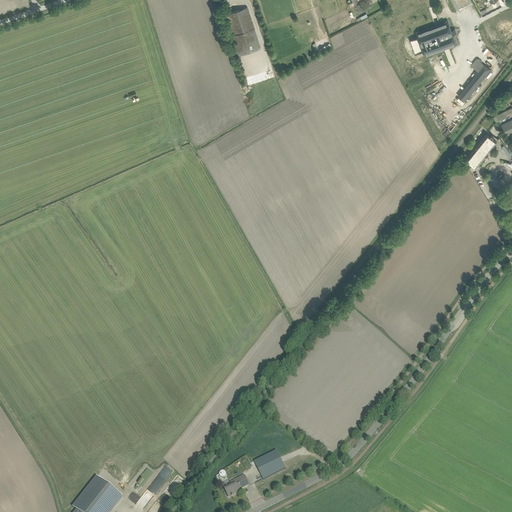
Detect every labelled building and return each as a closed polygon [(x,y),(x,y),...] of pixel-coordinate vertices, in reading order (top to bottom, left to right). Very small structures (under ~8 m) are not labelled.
[(351,0),(352,1),(358,12),(364,9),(364,8),(365,8),(363,3),(362,4),(362,3),(361,2),(360,3),(358,0),(351,0)] [(247,7),(226,14),(233,35),(231,36),(238,55),(260,48),(247,7)] [(511,21),(509,17),(496,24),(498,28),(504,25),(507,31),(502,38),(507,41),(511,34),(511,33),(511,21)] [(418,37),(410,40),(415,54),(423,51),(425,55),(456,43),(453,35),(453,34),(452,30),(451,30),(448,21),(416,33),(418,37)] [(478,71),(458,96),(465,102),(491,70),(484,64),(477,58),(471,65),(478,71)] [(442,82),(450,73),(445,68),(437,77),(442,82)] [(511,107),(493,117),(496,122),(499,120),(505,118),(511,114),(511,104),(511,105),(511,107)] [(511,119),(507,122),(505,118),(499,120),(501,125),(506,136),(511,133),(511,119)] [(497,142),(487,134),(466,159),(476,167),(485,156),(486,157),(489,153),(488,153),(497,142)] [(256,458),(253,460),(263,480),(266,478),(285,468),(275,448),(274,449),(256,458)] [(244,475),(230,482),(230,483),(223,487),(224,490),(228,497),(239,492),(238,490),(249,485),(244,475)] [(76,510),(74,511),(109,511),(122,496),(97,477),(73,507),(76,510)] [(168,490),(164,494),(169,499),(173,495),(168,490)]
